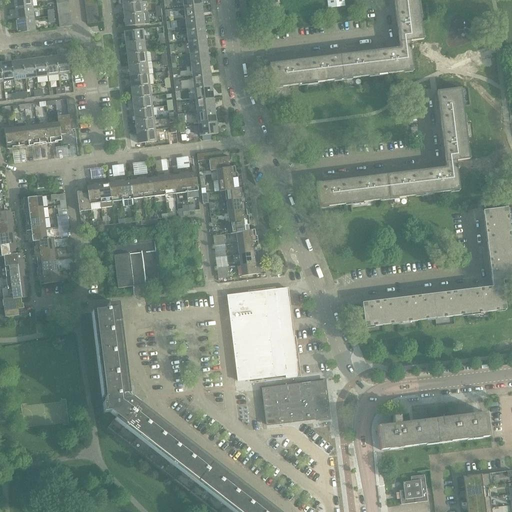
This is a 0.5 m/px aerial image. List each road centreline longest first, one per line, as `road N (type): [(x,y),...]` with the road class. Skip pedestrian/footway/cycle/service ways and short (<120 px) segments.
road 1 (residential): [(274,182),(315,166),(428,152),(422,91)]
road 2 (residential): [(320,301),(361,286),(475,272),(468,212)]
road 3 (residential): [(233,50),(382,32),(379,0)]
road 4 (residential): [(39,302),(82,296),(66,166)]
road 5 (residential): [(101,161),(258,141)]
road 6 (residential): [(368,399),(402,387),(511,374)]
road 7 (unclassified): [(320,301),(274,182)]
road 8 (residential): [(101,161),(84,35)]
road 9 (residential): [(441,511),(435,461),(511,451)]
